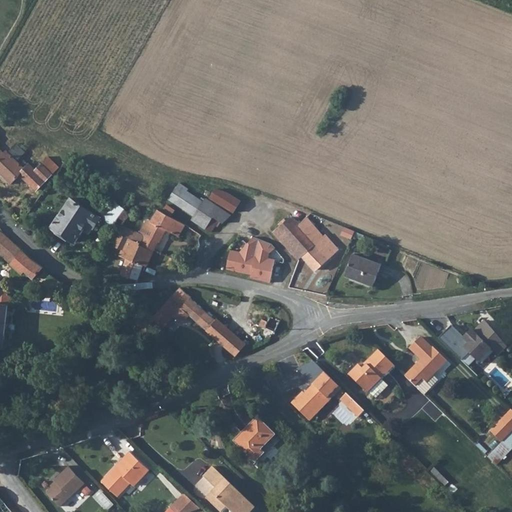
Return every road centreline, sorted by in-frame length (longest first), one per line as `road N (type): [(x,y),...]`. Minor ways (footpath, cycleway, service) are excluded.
road 1 (residential): [(0,214),(81,282),(136,292),(198,274),(279,295),(338,325)]
road 2 (unclassified): [(0,452),(107,420),(338,325)]
road 3 (unclassified): [(338,325),(511,294)]
